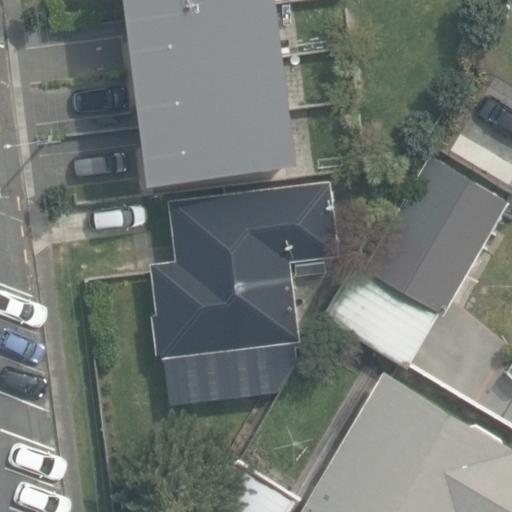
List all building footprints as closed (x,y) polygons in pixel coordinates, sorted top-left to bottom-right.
[(122,0),(144,176),(295,160),(275,0),(122,0)] [(327,311),(412,360),(442,309),(446,310),(511,198),(433,153),(368,264),(358,258),(327,311)] [(342,251),(332,177),(168,198),(176,258),(150,261),(157,310),(152,310),(157,351),(160,350),(161,355),(300,336),(291,257),(342,251)] [(302,511),(511,511),(511,442),(387,369),(302,511)] [(205,511),(294,511),(303,500),(239,459),(205,511)]
